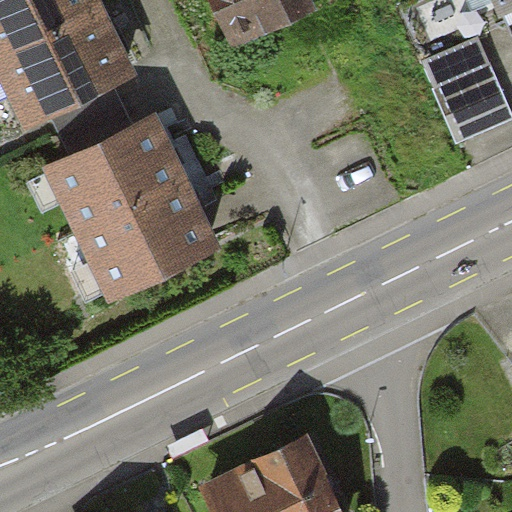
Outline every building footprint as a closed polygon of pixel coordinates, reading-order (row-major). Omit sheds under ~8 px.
[(105,0),(0,0),(0,64),(27,123),(138,72),(105,0)] [(331,0),(202,0),(227,51),(331,0)] [(511,22),(511,0),(500,0),(510,24),(511,22)] [(511,114),(479,37),(426,59),(461,141),(511,119),(511,114)] [(157,106),(45,157),(109,297),(221,245),(157,106)] [(350,511),(304,417),(196,470),(216,511),(350,511)]
